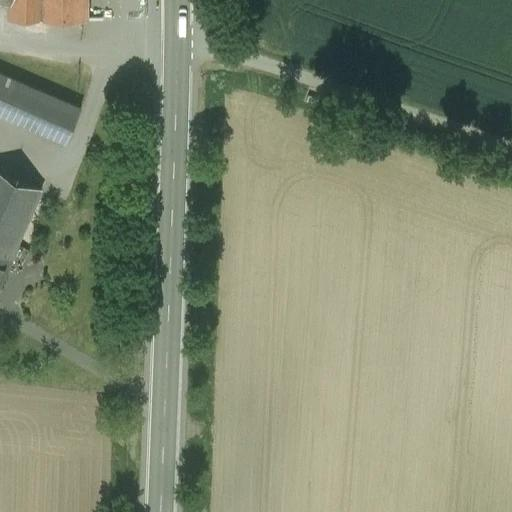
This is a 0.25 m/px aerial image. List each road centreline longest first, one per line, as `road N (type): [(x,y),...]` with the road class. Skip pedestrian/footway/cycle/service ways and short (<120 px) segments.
road 1 (primary): [(175,36),(169,511)]
road 2 (unclassified): [(511,148),(175,36)]
